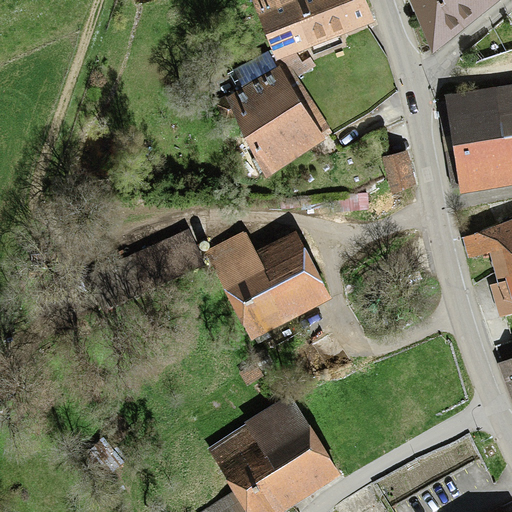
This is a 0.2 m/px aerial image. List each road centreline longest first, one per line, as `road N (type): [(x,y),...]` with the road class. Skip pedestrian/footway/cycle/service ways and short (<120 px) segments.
road 1 (track): [(98,0),(34,189),(49,218),(94,238),(205,216)]
road 2 (tertiary): [(511,445),(459,315),(435,211)]
road 3 (residential): [(435,211),(338,230),(243,213),(205,216)]
road 4 (tertiary): [(435,211),(416,84)]
road 5 (residential): [(416,84),(511,0)]
